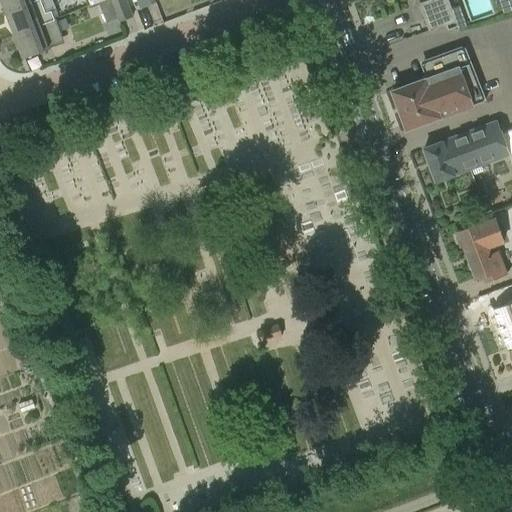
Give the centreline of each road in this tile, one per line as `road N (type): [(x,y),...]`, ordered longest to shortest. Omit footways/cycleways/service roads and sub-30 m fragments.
road 1 (tertiary): [(511,484),(322,0)]
road 2 (residential): [(1,108),(277,0)]
